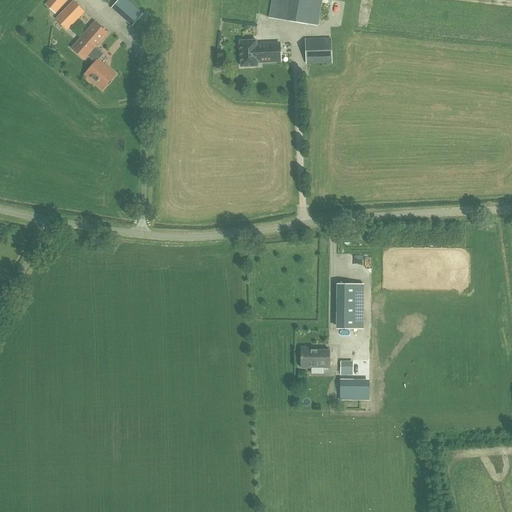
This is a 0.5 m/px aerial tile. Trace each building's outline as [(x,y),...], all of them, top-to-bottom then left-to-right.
[(57,14),(68,0),(47,0),(44,3),(57,14)] [(68,31),(86,12),(73,0),(55,19),(68,31)] [(137,10),(125,0),(119,0),(112,8),(132,26),(144,13),(138,8),(137,10)] [(318,26),(322,0),(271,0),(269,18),(318,26)] [(99,60),(104,54),(96,48),(109,33),(94,21),(71,48),(85,61),(89,57),(95,62),(96,62),(98,59),(99,60)] [(306,64),(332,63),(331,38),(305,39),(306,64)] [(257,42),(257,40),(257,39),(239,40),(240,67),(258,67),(258,63),(282,62),(281,42),(257,42)] [(116,74),(99,60),(98,59),(96,62),(95,62),(84,74),(102,90),(116,74)] [(363,284),(340,284),(339,328),(363,328),(363,284)] [(330,368),(330,349),(312,349),(312,347),(301,346),(300,368),(330,368)] [(358,375),(357,361),(344,362),(345,376),(358,375)]
